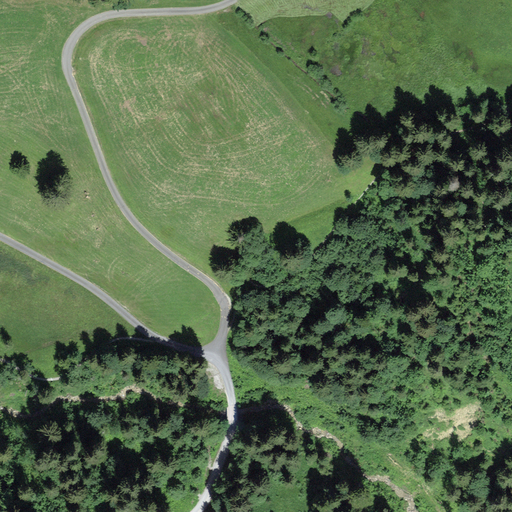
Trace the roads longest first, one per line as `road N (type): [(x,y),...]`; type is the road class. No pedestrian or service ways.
road 1 (residential): [(215,347),(225,317),(221,295),(120,202),(66,58),(77,33),(105,15),(231,0)]
road 2 (residential): [(0,236),(86,284),(160,340),(203,352),(215,347)]
road 3 (residential): [(215,347),(232,421),(196,511)]
